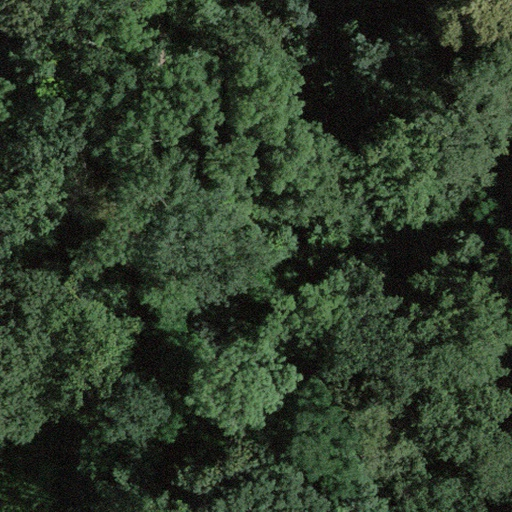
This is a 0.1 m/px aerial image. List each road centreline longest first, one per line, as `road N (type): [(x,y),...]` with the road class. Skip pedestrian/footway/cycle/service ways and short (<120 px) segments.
road 1 (track): [(426,0),(474,151),(511,351)]
road 2 (track): [(185,511),(122,248)]
road 3 (track): [(0,105),(38,114),(79,142),(122,248)]
